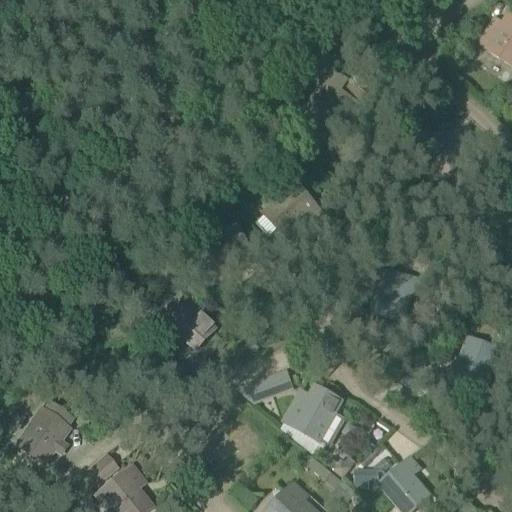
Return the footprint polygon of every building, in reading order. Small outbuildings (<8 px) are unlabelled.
[(511,18),(510,18),(504,28),(496,23),(482,46),(511,64),(511,18)] [(352,129),(366,110),(326,82),(299,120),(332,143),(345,124),(352,129)] [(429,142),(437,180),(466,174),(460,148),(470,146),(467,134),(429,142)] [(310,233),(324,221),(296,190),(267,216),(288,240),(303,226),(310,233)] [(335,194),(320,206),(331,221),(347,209),(335,194)] [(511,225),(502,249),(511,253),(511,225)] [(255,267),(236,231),(201,248),(215,276),(234,266),(238,276),(255,267)] [(295,270),(285,279),(295,289),(305,279),(295,270)] [(402,320),(409,282),(380,277),(373,315),(402,320)] [(113,296),(106,304),(111,309),(118,301),(113,296)] [(134,301),(123,312),(135,322),(145,311),(134,301)] [(192,352),(210,333),(196,320),(200,316),(189,305),(161,336),(173,346),(179,340),(192,352)] [(484,390),(497,353),(470,343),(456,380),(484,390)] [(246,410),(280,398),(273,378),(239,390),(246,410)] [(340,408),(314,394),(309,404),(300,399),(286,424),(328,448),(342,423),(334,418),(340,408)] [(42,418),(40,416),(17,447),(43,466),(66,434),(63,432),(69,424),(48,409),(42,418)] [(309,472),(317,478),(323,470),(295,448),(287,458),(308,474),(309,472)] [(343,481),(355,466),(348,460),(345,466),(337,466),(332,462),(326,469),(343,481)] [(409,463),(380,488),(400,511),(411,511),(427,498),(410,478),(417,472),(409,463)] [(107,511),(145,511),(148,510),(134,493),(142,487),(131,473),(98,500),(107,511)] [(378,484),(379,473),(354,473),(354,484),(378,484)] [(344,511),(357,496),(341,484),(324,507),(324,511),(344,511)] [(306,501),(294,490),(274,511),(308,511),(301,505),(306,501)] [(89,498),(80,506),(86,511),(91,511),(94,510),(94,503),(89,498)]
